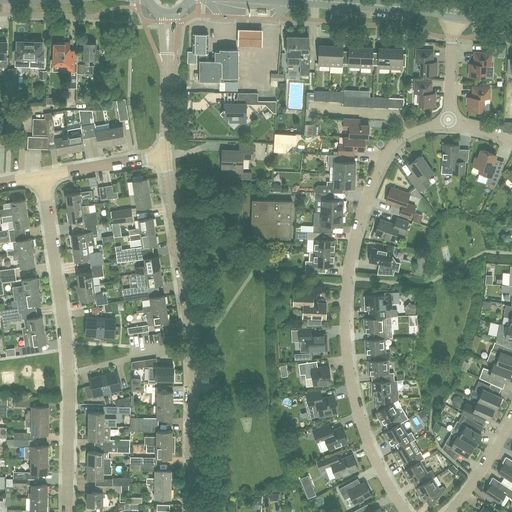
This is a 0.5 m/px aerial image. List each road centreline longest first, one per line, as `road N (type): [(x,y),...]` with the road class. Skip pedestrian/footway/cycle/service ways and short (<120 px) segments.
road 1 (residential): [(404,511),(366,437),(344,326),(360,223),(387,154),(407,134)]
road 2 (residential): [(68,372),(42,176)]
road 3 (residential): [(192,350),(164,156)]
road 4 (residential): [(191,511),(192,350)]
road 5 (tertiary): [(455,12),(299,0)]
road 6 (residential): [(164,156),(168,13)]
road 7 (residential): [(67,511),(68,372)]
road 8 (residential): [(68,372),(192,350)]
road 9 (residential): [(164,156),(42,176)]
